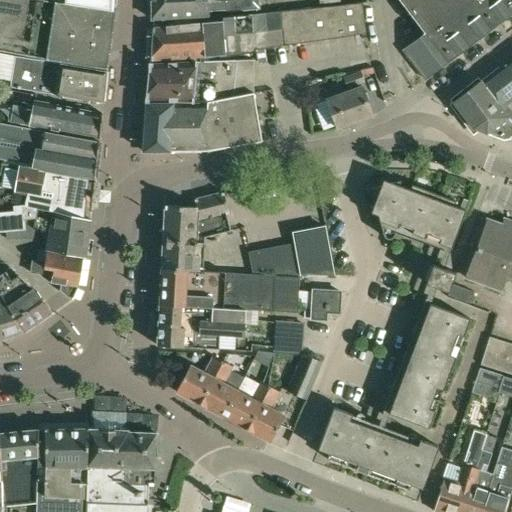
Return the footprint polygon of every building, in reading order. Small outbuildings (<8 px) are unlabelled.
[(0,0),(0,50),(108,68),(116,8),(114,7),(59,2),(58,0),(46,0),(46,3),(34,1),(33,0),(0,0)] [(234,0),(229,1),(207,1),(207,2),(154,2),(154,18),(209,15),(209,9),(224,8),(230,10),(260,8),(259,0),(234,0)] [(404,50),(426,79),(511,11),(511,0),(400,0),(426,33),(404,50)] [(153,28),(151,60),(220,54),(220,57),(256,52),(256,50),(257,49),(266,48),(284,45),(367,33),(363,2),(280,10),(249,15),(223,16),(223,19),(153,28)] [(266,48),(257,49),(259,62),(268,61),(266,48)] [(102,102),(108,70),(15,55),(10,87),(102,102)] [(511,57),(482,81),(479,78),(452,98),(451,105),(474,134),(480,129),(504,139),(511,137),(511,120),(511,119),(511,117),(511,109),(508,104),(511,101),(511,57)] [(210,99),(255,90),(254,58),(156,64),(151,64),(148,98),(165,102),(210,99)] [(348,89),(366,82),(361,70),(344,77),(348,89)] [(328,99),(338,128),(373,115),(363,87),(328,99)] [(255,91),(255,90),(210,99),(165,102),(148,98),(147,101),(145,149),(207,149),(263,139),(255,91)] [(98,138),(103,113),(23,98),(22,106),(13,104),(10,122),(98,138)] [(102,141),(26,127),(26,130),(0,124),(0,161),(96,179),(98,178),(102,141)] [(0,206),(8,206),(8,210),(9,210),(11,227),(10,227),(10,231),(27,229),(29,221),(35,221),(37,207),(54,210),(54,212),(91,221),(95,179),(0,161),(0,206)] [(372,188),(384,234),(384,235),(385,236),(386,237),(387,238),(389,238),(391,238),(392,238),(393,237),(394,236),(395,235),(400,222),(414,228),(412,232),(425,237),(427,233),(441,238),(439,242),(452,247),(466,210),(455,205),(456,201),(413,184),(411,189),(402,185),(401,180),(372,188)] [(166,204),(164,240),(206,242),(206,237),(232,230),(227,213),(230,213),(224,191),(195,199),(197,206),(166,204)] [(49,232),(46,249),(86,257),(91,221),(54,212),(54,210),(37,207),(33,228),(49,232)] [(511,228),(489,220),(467,277),(500,288),(505,274),(511,276),(511,228)] [(248,253),(252,273),(334,276),(325,227),(294,233),(296,244),(248,253)] [(164,240),(162,268),(204,270),(206,242),(164,240)] [(32,265),(30,272),(42,274),(41,275),(49,281),(61,283),(60,290),(68,296),(74,298),(79,286),(84,259),(86,259),(86,257),(46,249),(43,248),(28,253),(27,265),(32,265)] [(452,284),(456,272),(434,264),(427,282),(449,291),(452,284)] [(298,312),(300,276),(204,271),(204,270),(162,268),(160,304),(259,310),(273,311),(298,312)] [(52,314),(34,287),(19,274),(12,279),(6,271),(0,275),(0,292),(26,331),(52,314)] [(475,291),(452,284),(449,291),(448,295),(472,302),(475,291)] [(339,312),(340,291),(313,289),(312,318),(326,319),(326,311),(339,312)] [(0,339),(26,331),(0,292),(0,339)] [(429,427),(470,318),(425,301),(384,410),(429,427)] [(219,348),(220,335),(244,337),(245,324),(258,324),(259,310),(160,304),(158,344),(219,348)] [(274,352),(302,354),(303,354),(305,323),(276,321),(275,333),(274,352)] [(511,343),(490,336),(481,364),(511,373),(511,343)] [(303,354),(302,354),(287,390),(307,399),(323,362),(303,354)] [(177,391),(200,403),(222,360),(213,355),(204,372),(191,365),(177,391)] [(233,387),(226,383),(230,375),(234,367),(222,360),(200,403),(224,416),(241,382),(238,379),(233,387)] [(498,392),(500,387),(504,375),(480,367),(472,393),(496,401),(498,392)] [(511,377),(504,375),(500,387),(498,392),(511,396),(511,377)] [(224,416),(248,429),(270,386),(260,381),(258,384),(245,377),(243,382),(241,382),(224,416)] [(285,415),(272,408),(281,392),(270,386),(248,429),(271,442),(285,415)] [(423,488),(439,446),(420,439),(418,445),(351,419),(353,414),(334,407),(319,449),(330,453),(328,459),(410,490),(412,484),(423,488)] [(148,511),(149,483),(155,484),(157,434),(126,431),(126,413),(93,411),(93,429),(89,429),(86,511),(148,511)] [(37,511),(86,511),(89,429),(39,430),(37,504),(37,511)] [(39,430),(0,434),(3,507),(37,504),(39,430)] [(474,430),(463,464),(462,467),(448,462),(443,477),(445,478),(434,510),(438,511),(458,511),(472,467),(476,468),(487,434),(474,430)] [(481,511),(493,473),(486,471),(497,437),(487,434),(476,468),(472,467),(458,511),(481,511)] [(505,511),(511,490),(511,465),(496,461),(493,473),(481,511),(505,511)]
